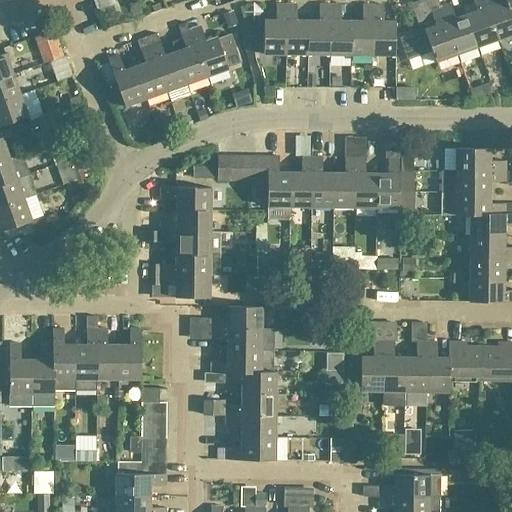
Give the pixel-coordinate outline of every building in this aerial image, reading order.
[(425,32),(401,41),(408,62),(432,54),(436,65),(458,57),(440,10),(436,0),(430,0),(426,1),(430,13),(436,28),(425,32)] [(478,50),(498,43),(482,0),(470,0),(476,14),(466,17),(478,50)] [(511,17),(507,3),(506,3),(496,6),(493,0),(482,0),(498,43),(511,37),(511,17)] [(264,57),(286,57),(286,6),(275,6),(275,22),(264,23),(264,57)] [(286,6),(286,57),(308,58),(308,22),(297,22),(297,6),(286,6)] [(458,57),(478,50),(466,17),(455,21),(450,6),(440,10),(458,57)] [(318,22),(308,22),(308,58),(329,58),(329,7),(319,7),(319,14),(318,14),(318,22)] [(329,58),(351,58),(351,22),(341,23),(341,14),(340,14),(340,7),(329,7),(329,58)] [(351,58),(373,58),(373,7),(362,8),(362,22),(351,22),(351,58)] [(373,7),(373,58),(395,58),(395,24),(384,24),(384,7),(373,7)] [(175,55),(187,88),(207,80),(190,33),(188,26),(178,29),(183,42),(172,46),(176,54),(175,55)] [(216,40),(206,44),(200,29),(190,33),(207,80),(228,73),(228,71),(241,66),(231,37),(217,42),(216,40)] [(167,95),(187,88),(175,55),(165,58),(157,37),(148,41),(167,95)] [(134,69),(146,102),(167,95),(148,41),(138,44),(145,65),(134,69)] [(0,82),(13,78),(6,56),(0,58),(0,82)] [(125,110),(146,102),(134,69),(124,72),(119,59),(108,63),(125,110)] [(13,78),(0,82),(0,105),(20,98),(13,78)] [(20,98),(0,105),(0,127),(28,118),(20,98)] [(59,142),(67,161),(78,157),(71,138),(59,142)] [(385,176),(377,176),(377,211),(375,211),(375,221),(398,221),(399,139),(385,139),(384,160),(387,160),(387,168),(385,168),(385,176)] [(0,140),(0,165),(10,162),(2,140),(0,140)] [(455,172),(505,173),(505,163),(490,163),(490,150),(455,150),(455,172)] [(230,157),(217,157),(217,184),(230,184),(230,157)] [(243,158),(230,157),(230,184),(242,184),(243,158)] [(10,162),(0,165),(0,188),(17,182),(28,178),(20,158),(10,162)] [(67,161),(54,167),(62,188),(83,179),(80,172),(75,158),(67,161)] [(255,158),(243,158),(242,184),(254,184),(255,158)] [(267,158),(255,158),(254,184),(267,185),(267,159),(267,158)] [(267,210),(290,210),(290,175),(279,175),(279,159),(267,159),(267,185),(267,210)] [(311,210),(311,160),(301,160),(301,175),(290,175),(290,210),(311,210)] [(311,160),(311,210),(333,211),(333,176),(323,175),(323,160),(311,160)] [(354,211),(355,161),(344,161),(344,176),(333,176),(333,211),(354,211)] [(375,211),(377,211),(377,176),(365,176),(365,161),(364,161),(355,161),(354,211),(375,211)] [(505,184),(505,173),(455,172),(443,172),(443,194),(489,195),(489,184),(505,184)] [(17,182),(0,188),(0,211),(25,202),(35,198),(28,178),(17,182)] [(176,213),(212,213),(212,191),(161,191),(161,202),(176,202),(176,213)] [(443,194),(443,217),(468,217),(469,216),(504,216),(504,215),(505,206),(489,206),(489,195),(443,194)] [(25,202),(0,211),(0,233),(32,222),(25,202)] [(161,224),(161,234),(211,235),(212,213),(176,213),(176,224),(161,224)] [(469,216),(468,217),(469,217),(469,238),(504,238),(504,228),(511,227),(511,214),(504,215),(504,216),(469,216)] [(176,245),(176,257),(219,257),(219,235),(211,235),(161,234),(142,234),(142,245),(176,245)] [(469,259),(511,259),(511,250),(504,250),(504,238),(469,238),(469,259)] [(151,277),(211,277),(211,278),(219,278),(219,257),(176,257),(176,268),(151,267),(151,277)] [(265,279),(265,257),(256,257),(256,279),(265,279)] [(469,281),(504,281),(504,271),(511,270),(511,259),(469,259),(469,281)] [(71,290),(92,290),(92,273),(71,273),(71,290)] [(211,301),(211,278),(211,277),(151,277),(151,288),(176,288),(176,301),(211,301)] [(504,281),(469,281),(469,304),(511,303),(511,293),(504,294),(504,281)] [(210,331),(260,332),(260,307),(225,307),(225,320),(210,320),(210,331)] [(42,309),(28,308),(28,331),(42,331),(42,309)] [(74,348),(74,382),(74,393),(96,393),(96,382),(96,333),(98,333),(98,320),(88,320),(88,341),(83,346),(83,348),(74,348)] [(210,331),(210,340),(226,340),(226,353),(273,354),(273,332),(260,332),(210,331)] [(54,345),(53,382),(54,382),(54,393),(74,393),(74,382),(74,348),(65,348),(65,333),(52,333),(52,345),(54,345)] [(98,333),(96,333),(96,382),(117,382),(117,348),(108,348),(108,333),(98,333)] [(130,348),(117,348),(117,382),(140,382),(141,333),(130,333),(130,348)] [(343,363),(342,404),(361,404),(360,393),(382,394),(384,343),(372,343),(372,358),(360,358),(360,363),(343,363)] [(382,405),(403,406),(404,358),(392,358),(393,343),(384,343),(382,394),(382,405)] [(404,358),(403,406),(425,406),(425,394),(426,343),(415,343),(415,359),(404,358)] [(436,344),(426,343),(425,394),(447,395),(448,383),(446,383),(446,359),(435,359),(436,344)] [(447,344),(446,359),(446,383),(448,383),(448,382),(480,382),(481,348),(466,347),(466,344),(447,344)] [(497,348),(481,348),(480,382),(511,382),(511,344),(497,344),(497,348)] [(54,345),(52,345),(43,345),(43,362),(32,362),(31,410),(54,410),(54,398),(54,393),(54,382),(53,382),(54,345)] [(11,410),(31,410),(32,362),(22,362),(22,347),(11,347),(11,410)] [(210,374),(225,374),(260,375),(260,373),(272,373),(273,354),(226,353),(226,363),(210,363),(210,374)] [(241,396),(276,397),(276,373),(272,373),(260,373),(260,375),(225,374),(225,384),(241,385),(241,396)] [(140,405),(159,405),(159,391),(141,390),(140,405)] [(225,418),(276,418),(276,397),(241,396),(240,407),(225,407),(225,418)] [(140,417),(166,417),(166,405),(159,405),(140,405),(140,417)] [(73,407),(75,432),(95,431),(94,406),(73,407)] [(140,429),(166,429),(166,417),(140,417),(140,429)] [(240,439),(275,439),(276,418),(225,418),(224,428),(240,428),(240,439)] [(140,440),(166,440),(166,429),(140,429),(140,440)] [(95,446),(96,434),(75,433),(75,446),(95,446)] [(224,450),(224,462),(275,463),(275,439),(240,439),(240,451),(224,450)] [(140,452),(166,452),(166,440),(140,440),(140,452)] [(332,440),(332,463),(348,463),(348,440),(332,440)] [(140,464),(165,464),(166,452),(140,452),(140,464)] [(140,476),(161,476),(165,477),(165,464),(140,464),(140,476)] [(53,491),(53,468),(33,468),(33,490),(53,491)] [(161,487),(161,476),(140,476),(115,476),(115,498),(147,498),(147,487),(161,487)] [(362,499),(378,499),(378,498),(439,499),(439,477),(394,477),(394,494),(390,494),(387,489),(362,488),(362,499)] [(36,497),(35,506),(49,507),(49,497),(36,497)] [(265,511),(266,497),(255,497),(255,510),(254,510),(254,511),(265,511)] [(147,498),(115,498),(115,511),(163,511),(163,510),(147,509),(147,498)] [(378,498),(378,499),(378,509),(393,509),(392,511),(439,511),(439,499),(378,498)]
